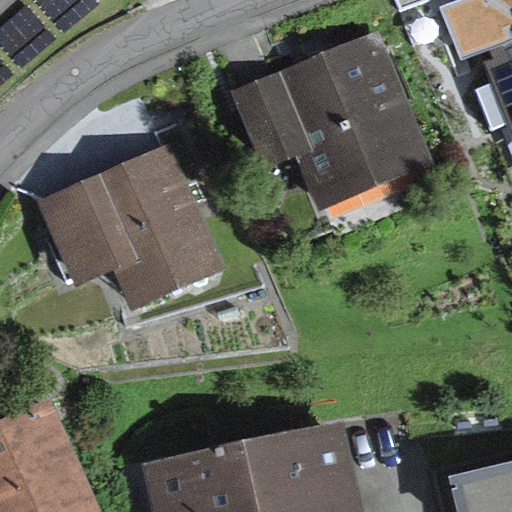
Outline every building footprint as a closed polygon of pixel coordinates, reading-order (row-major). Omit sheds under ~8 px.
[(511,24),(481,36),(511,120),(511,24)] [(376,40),(240,95),(268,163),(303,149),(324,199),(424,158),(376,40)] [(165,154),(49,204),(83,281),(124,263),(141,301),(215,269),(165,154)] [(48,396),(0,414),(0,511),(85,511),(92,509),(48,396)] [(343,511),(326,422),(139,459),(149,511),(343,511)] [(511,511),(511,442),(445,457),(452,511),(511,511)]
